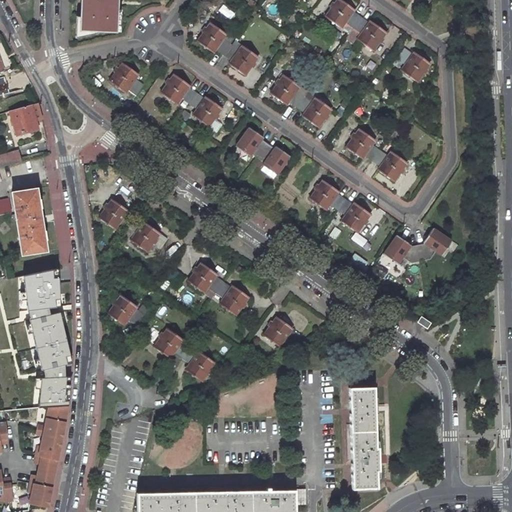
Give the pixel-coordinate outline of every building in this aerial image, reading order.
[(360,12),(343,0),(330,19),(346,30),(350,25),(366,36),(362,42),(378,54),(392,35),(376,23),(374,25),(358,14),(360,12)] [(229,35),(213,23),(199,42),(215,54),(217,51),(233,63),(231,65),(247,76),(260,58),(245,46),(241,52),(225,40),(229,35)] [(420,84),(434,65),(418,54),(416,56),(409,51),(400,62),(407,67),(404,72),(420,84)] [(135,75),(116,61),(104,77),(123,92),(125,89),(132,94),(140,83),(134,78),(135,75)] [(0,73),(0,93),(11,90),(4,72),(0,73)] [(192,86),(175,74),(162,93),(178,105),(182,99),(197,111),(194,116),(210,128),(224,109),(208,98),(206,100),(190,88),(192,86)] [(303,89),(287,77),(274,96),(290,108),(291,105),(307,116),(306,119),(322,130),(335,112),(319,100),(316,106),(300,94),(303,89)] [(38,131),(36,120),(43,118),(41,104),(12,112),(18,135),(38,131)] [(232,144),(248,156),(262,138),(246,126),(232,144)] [(376,142),(361,130),(347,149),(363,160),(365,159),(380,170),(379,172),(395,184),(409,165),(393,153),(388,159),(373,147),(376,142)] [(257,168),(272,179),(289,157),(274,146),(257,168)] [(0,167),(21,161),(18,152),(0,157),(0,167)] [(340,192),(323,180),(310,199),(326,211),(330,206),(345,218),(342,223),(358,234),(372,215),(355,204),(353,207),(337,195),(340,192)] [(22,256),(46,252),(36,190),(12,194),(22,256)] [(125,210),(109,198),(95,217),(111,229),(116,224),(123,230),(131,218),(123,213),(125,210)] [(0,216),(11,216),(9,202),(0,202),(0,216)] [(157,233),(141,222),(128,241),(144,252),(157,233)] [(433,252),(440,256),(450,238),(430,227),(419,247),(413,244),(407,255),(425,266),(433,252)] [(381,253),(398,263),(410,245),(394,234),(381,253)] [(215,275),(199,263),(186,282),(201,293),(205,289),(221,301),(218,305),(234,317),(247,298),(232,287),(229,290),(213,277),(215,275)] [(135,307),(119,295),(106,315),(122,326),(125,321),(132,326),(140,314),(134,309),(135,307)] [(293,330),(277,318),(263,337),(279,349),(283,344),(291,350),(299,338),(291,332),(293,330)] [(52,323),(20,320),(20,338),(34,339),(52,340),(52,323)] [(33,350),(57,351),(57,341),(57,323),(52,323),(52,340),(34,339),(33,350)] [(70,408),(75,341),(74,324),(57,323),(57,341),(57,351),(52,402),(52,409),(70,408)] [(182,340),(165,329),(152,347),(168,359),(171,355),(187,366),(184,370),(200,382),(213,363),(197,352),(196,354),(180,343),(182,340)] [(374,387),(349,389),(355,489),(381,488),(380,470),(383,470),(381,447),(378,447),(374,387)] [(52,402),(45,402),(45,405),(38,405),(38,410),(49,409),(52,409),(52,402)] [(52,409),(49,409),(45,428),(38,426),(36,435),(43,436),(63,440),(70,408),(52,409)] [(63,440),(43,436),(39,457),(36,456),(34,464),(51,467),(52,460),(58,461),(63,440)] [(1,481),(0,472),(0,494),(3,495),(4,499),(4,503),(13,502),(10,485),(2,486),(1,481)] [(31,485),(35,486),(33,494),(31,505),(49,508),(54,481),(33,476),(31,485)] [(309,491),(140,493),(140,511),(298,511),(299,506),(310,505),(309,491)]
